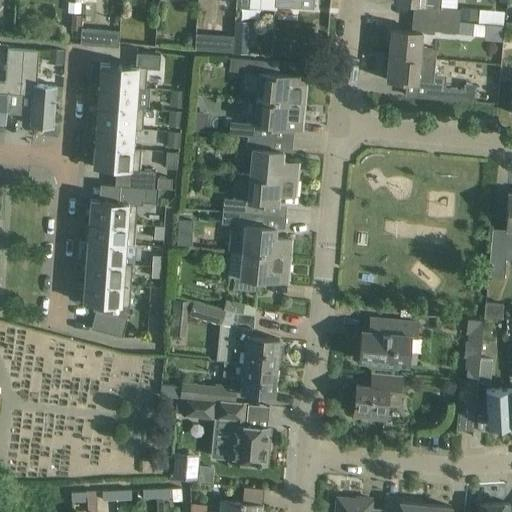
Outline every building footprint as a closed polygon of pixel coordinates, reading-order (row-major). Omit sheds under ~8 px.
[(436,7),(435,18),(459,21),(460,9),(436,7)] [(71,14),(71,28),(80,29),(81,15),(71,14)] [(458,33),(459,21),(435,18),(434,30),(458,33)] [(248,53),(250,22),(234,20),(232,51),(232,52),(248,53)] [(86,28),(85,44),(109,46),(109,29),(86,28)] [(391,29),(388,54),(435,58),(436,48),(420,46),(421,31),(391,29)] [(8,93),(20,93),(23,48),(8,47),(5,81),(0,80),(0,122),(5,123),(8,93)] [(23,48),(20,93),(32,94),(29,125),(53,127),(56,85),(36,83),(39,50),(23,48)] [(49,48),(48,63),(62,64),(64,50),(49,48)] [(158,67),(159,54),(137,53),(136,66),(147,66),(158,67)] [(435,58),(388,54),(386,79),(417,82),(417,80),(433,82),(435,58)] [(236,58),(235,68),(258,71),(255,98),(304,103),(306,76),(278,74),(280,62),(236,58)] [(100,63),(98,84),(137,87),(137,88),(145,89),(147,66),(136,66),(100,63)] [(464,83),(464,88),(429,85),(428,97),(474,101),(476,84),(464,83)] [(98,84),(97,105),(136,107),(137,88),(137,87),(98,84)] [(230,121),(229,134),(246,136),(272,138),(273,126),(301,129),(304,103),(255,98),(253,123),(230,121)] [(97,105),(95,125),(134,128),(134,129),(142,129),(144,107),(136,107),(97,105)] [(94,145),(133,148),(133,147),(134,129),(134,128),(95,125),(94,145)] [(272,138),(246,136),(245,146),(251,147),(249,174),(296,179),(298,162),(281,161),(282,151),(271,150),(272,138)] [(94,145),(92,166),(139,170),(141,148),(133,147),(133,148),(94,145)] [(296,179),(249,174),(246,200),(224,197),(222,210),(265,215),(266,203),(277,204),(278,194),(295,196),(296,179)] [(142,176),(126,175),(125,185),(142,186),(142,176)] [(157,176),(157,187),(170,188),(171,177),(157,176)] [(142,186),(125,185),(125,196),(141,197),(142,186)] [(511,192),(507,192),(504,248),(490,247),(487,275),(504,276),(505,258),(511,258),(511,192)] [(88,220),(135,224),(137,202),(90,199),(88,220)] [(265,215),(222,210),(221,222),(245,225),(242,250),(229,249),(242,250),(289,255),(291,238),(274,237),(275,227),(264,226),(265,215)] [(88,220),(87,241),(126,243),(125,244),(133,245),(135,224),(88,220)] [(177,232),(174,231),(173,244),(176,244),(191,245),(191,232),(177,232)] [(87,241),(85,261),(124,264),(124,263),(125,244),(126,243),(87,241)] [(287,281),(289,255),(242,250),(240,277),(232,276),(231,286),(258,289),(259,279),(287,281)] [(124,264),(85,261),(84,281),(130,285),(132,264),(124,263),(124,264)] [(82,302),(129,306),(130,285),(84,281),(82,302)] [(228,361),(276,366),(276,364),(281,364),(283,347),(278,346),(278,338),(250,335),(251,327),(253,327),(254,318),(193,300),(189,314),(221,324),(217,360),(228,361)] [(485,302),(484,318),(501,317),(502,303),(485,302)] [(90,328),(122,336),(126,319),(95,310),(90,328)] [(418,322),(389,319),(369,317),(368,330),(361,329),(358,358),(408,363),(410,335),(416,336),(418,322)] [(478,382),(479,357),(484,319),(467,317),(466,332),(469,333),(468,341),(465,341),(463,356),(467,356),(465,368),(467,368),(465,380),(478,382)] [(479,357),(478,382),(489,383),(492,359),(479,357)] [(276,366),(228,361),(223,361),(221,375),(231,376),(230,384),(215,382),(214,385),(180,382),(179,396),(182,397),(234,402),(236,390),(273,394),(276,366)] [(356,384),(355,396),(350,400),(350,407),(353,410),(353,413),(368,414),(368,417),(385,419),(387,403),(399,404),(402,374),(372,371),(370,385),(356,384)] [(478,382),(465,380),(461,380),(455,428),(472,430),(478,382)] [(487,425),(511,424),(510,391),(510,387),(485,388),(487,425)] [(246,403),(234,402),(182,397),(180,412),(233,417),(229,459),(266,463),(270,427),(244,425),(246,403)] [(173,453),(171,478),(197,480),(198,454),(173,453)] [(261,511),(263,504),(262,504),(263,488),(241,486),(240,502),(221,500),(219,511),(206,511),(207,504),(191,502),(190,511),(261,511)] [(156,488),(157,497),(172,497),(171,487),(156,488)] [(131,488),(116,489),(117,499),(131,499),(131,488)] [(157,497),(156,488),(142,488),(143,498),(157,497)] [(102,500),(117,499),(116,489),(102,490),(102,500)] [(87,499),(86,491),(71,492),(72,500),(87,499)] [(383,511),(384,509),(370,507),(371,498),(356,497),(356,499),(337,497),(335,511),(383,511)] [(423,511),(425,503),(399,501),(397,511),(423,511)] [(508,511),(508,502),(480,503),(480,511),(508,511)] [(425,503),(423,511),(450,511),(451,506),(425,503)]
